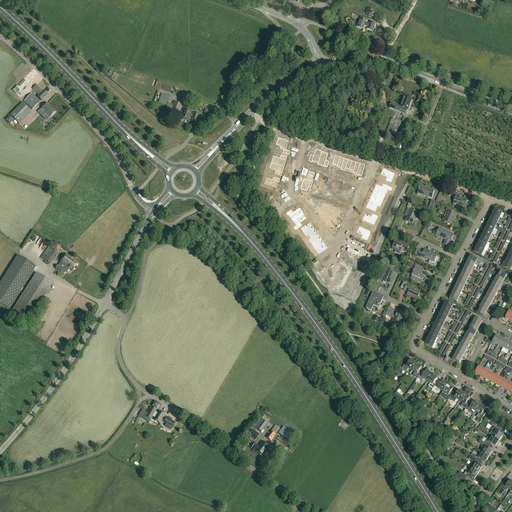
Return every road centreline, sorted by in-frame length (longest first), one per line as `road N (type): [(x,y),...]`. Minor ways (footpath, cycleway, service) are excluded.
road 1 (primary): [(437,511),(335,351),(219,209)]
road 2 (residential): [(489,197),(271,126),(250,112)]
road 3 (unclassified): [(153,212),(134,195),(106,141),(0,36)]
road 4 (unknown): [(381,163),(343,247),(284,189),(298,135)]
road 5 (tertiary): [(511,107),(393,63),(320,68)]
road 6 (unclassified): [(315,511),(154,397)]
road 7 (tertiary): [(0,451),(103,303)]
road 8 (unclassified): [(0,480),(104,449),(139,402)]
road 9 (primary): [(99,106),(0,6)]
